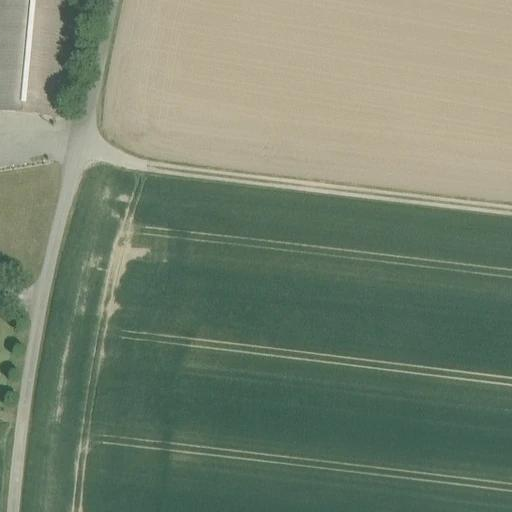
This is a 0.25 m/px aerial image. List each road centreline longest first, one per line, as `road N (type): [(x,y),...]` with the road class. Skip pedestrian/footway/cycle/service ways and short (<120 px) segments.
road 1 (track): [(511,208),(69,156)]
road 2 (track): [(13,511),(17,444),(69,156)]
road 3 (unclassified): [(110,0),(69,156)]
